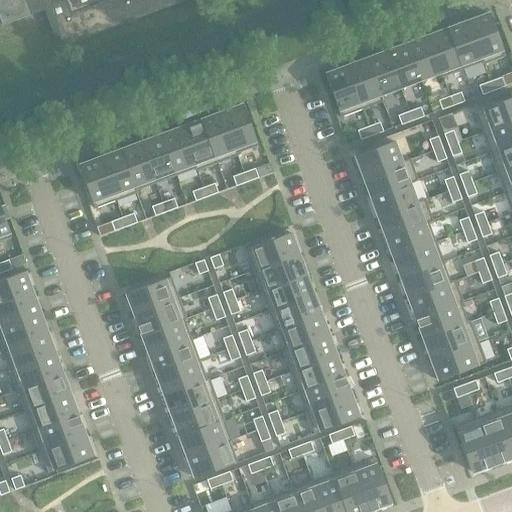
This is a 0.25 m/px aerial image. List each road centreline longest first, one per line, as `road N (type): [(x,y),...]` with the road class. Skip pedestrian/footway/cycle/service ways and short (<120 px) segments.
road 1 (residential): [(280,74),(441,511)]
road 2 (residential): [(34,165),(159,511)]
road 3 (residential): [(34,165),(280,74)]
road 4 (residential): [(280,74),(477,0)]
